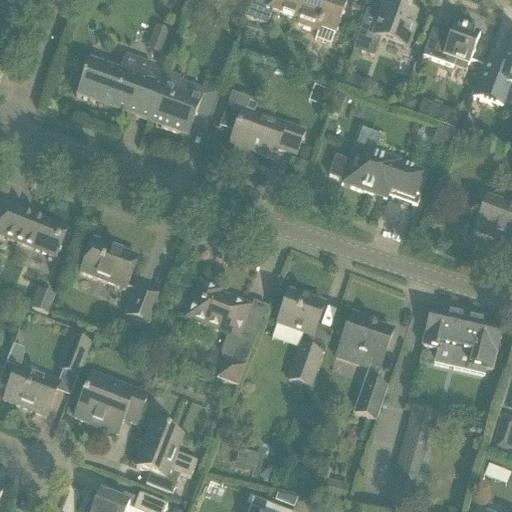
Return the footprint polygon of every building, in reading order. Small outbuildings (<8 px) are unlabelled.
[(150,0),(148,6),(164,12),(167,0),(150,0)] [(297,23),(296,27),(317,35),(314,43),(329,48),(346,0),(252,0),(245,20),(266,27),(270,14),(297,23)] [(394,8),(383,4),(379,17),(366,13),(352,51),(373,59),(379,41),(406,51),(408,48),(414,29),(411,28),(416,16),(409,14),(410,12),(395,6),(394,8)] [(479,37),(452,27),(449,36),(444,34),(443,37),(431,32),(424,51),(421,59),(452,70),(455,62),(468,67),(479,37)] [(157,30),(151,51),(159,53),(165,32),(157,30)] [(511,89),(511,48),(505,46),(496,70),(484,65),(471,100),(501,111),(509,89),(511,89)] [(89,63),(75,99),(148,126),(162,90),(145,84),(150,69),(151,67),(124,57),(123,59),(118,74),(107,70),(89,63)] [(200,91),(179,83),(180,80),(167,75),(162,90),(148,126),(187,140),(196,114),(207,118),(217,90),(202,85),(200,91)] [(348,77),(342,91),(348,93),(356,96),(362,82),(348,77)] [(230,96),(218,130),(233,135),(229,146),(230,147),(231,143),(254,152),(253,155),(272,162),(276,152),(295,159),(302,140),(304,134),(284,127),(283,129),(241,114),(245,101),(230,96)] [(338,118),(345,99),(337,96),(330,116),(338,118)] [(402,100),(398,111),(409,116),(413,104),(402,100)] [(421,105),(417,118),(432,124),(453,132),(458,119),(437,111),(421,105)] [(354,148),(348,165),(335,160),(328,178),(350,186),(349,190),(372,198),(373,193),(416,209),(419,200),(417,199),(425,176),(399,167),(399,165),(354,148)] [(302,151),(298,162),(308,166),(312,154),(302,151)] [(504,207),(485,201),(479,216),(472,235),(493,242),(495,237),(511,242),(511,203),(506,202),(504,207)] [(0,239),(55,261),(58,251),(66,233),(0,206),(0,239)] [(124,293),(129,279),(137,261),(92,243),(84,261),(79,275),(124,293)] [(237,391),(257,335),(243,329),(250,310),(219,297),(220,294),(198,285),(191,303),(184,322),(226,338),(220,355),(220,357),(221,360),(223,362),(215,383),(237,391)] [(149,330),(162,298),(136,288),(124,319),(149,330)] [(54,299),(38,293),(31,312),(47,317),(54,299)] [(312,340),(316,329),(323,308),(287,295),(281,314),(275,328),(312,340)] [(496,356),(503,326),(430,309),(421,349),(438,353),(439,348),(471,355),(468,368),(491,373),(495,356),(496,356)] [(343,336),(338,350),(355,356),(351,367),(368,372),(377,376),(385,353),(392,334),(375,329),(375,330),(367,327),(369,323),(350,317),(343,336)] [(69,399),(77,379),(89,347),(71,340),(58,372),(62,373),(57,386),(20,371),(23,352),(12,347),(8,357),(0,378),(0,388),(8,392),(3,404),(45,420),(55,394),(69,399)] [(308,391),(320,356),(300,349),(287,383),(308,391)] [(114,392),(89,382),(73,421),(116,437),(122,423),(135,428),(146,399),(116,387),(114,392)] [(364,383),(353,418),(374,425),(386,391),(373,386),(364,383)] [(305,407),(300,422),(310,426),(315,411),(305,407)] [(416,481),(433,415),(414,410),(396,475),(416,481)] [(507,458),(511,440),(511,423),(502,420),(491,453),(507,458)] [(149,476),(145,487),(171,498),(179,478),(189,481),(196,464),(173,456),(180,438),(152,427),(135,471),(149,476)] [(236,469),(256,474),(259,462),(239,457),(236,469)] [(258,471),(257,478),(270,481),(273,469),(265,467),(258,471)] [(488,467),(484,477),(507,485),(511,474),(488,467)] [(343,505),(347,488),(327,483),(323,500),(343,505)] [(87,506),(84,511),(126,511),(127,510),(131,511),(164,511),(166,507),(138,496),(136,501),(131,499),(120,495),(116,503),(98,496),(93,508),(87,506)] [(274,504),(281,506),(284,499),(276,497),(274,504)] [(246,511),(279,511),(251,501),(246,511)]
